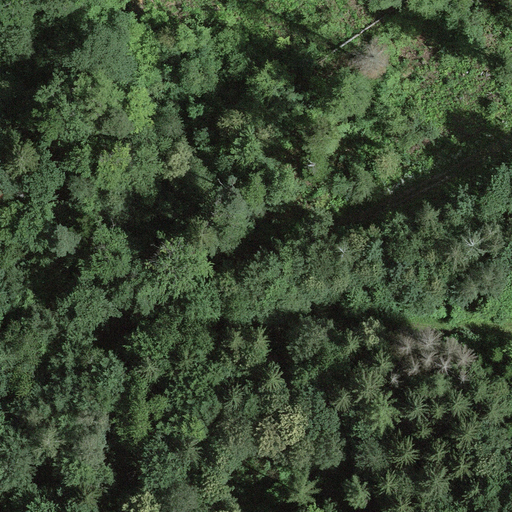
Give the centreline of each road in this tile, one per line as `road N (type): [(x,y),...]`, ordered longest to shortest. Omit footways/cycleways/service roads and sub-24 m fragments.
road 1 (track): [(80,326),(401,200),(511,141)]
road 2 (track): [(80,326),(511,326)]
